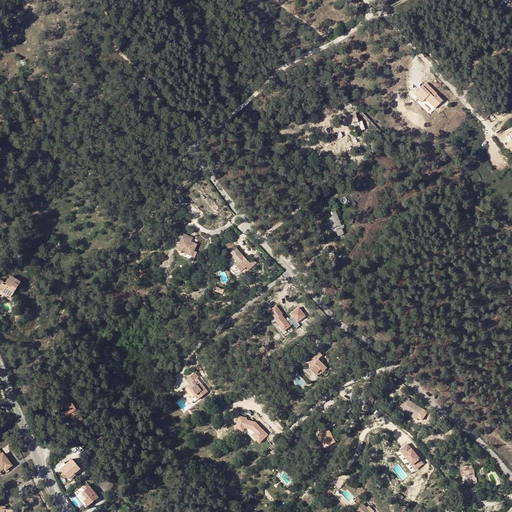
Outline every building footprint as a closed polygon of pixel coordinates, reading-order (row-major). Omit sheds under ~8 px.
[(427,106),(437,115),(445,107),(439,102),(437,104),(432,101),(427,106)] [(346,114),(347,124),(358,122),(356,113),(346,114)] [(332,239),(338,237),(336,233),(333,233),(330,223),(338,220),(337,218),(326,222),(332,239)] [(338,220),(330,223),(333,233),(336,233),(338,237),(344,234),(343,231),(342,231),(338,220)] [(185,234),(179,250),(184,252),(185,248),(189,250),(188,254),(193,256),(198,244),(189,240),(191,236),(185,234)] [(251,261),(247,258),(246,259),(245,257),(246,256),(237,247),(232,252),(235,255),(233,256),(238,261),(235,263),(242,270),(248,265),(250,268),(258,261),(255,258),(251,261)] [(0,279),(0,287),(2,284),(5,286),(7,287),(5,290),(7,292),(6,295),(11,298),(20,281),(16,278),(15,280),(10,277),(9,279),(7,278),(5,282),(0,279)] [(282,332),(290,326),(276,305),(268,310),(275,319),(273,320),(282,332)] [(289,313),(296,323),(306,316),(299,306),(289,313)] [(314,374),(317,377),(321,373),(322,374),(323,373),(322,372),(326,368),(318,359),(322,355),(319,352),(308,363),(312,367),(310,369),(314,373),(314,374)] [(197,395),(195,396),(198,400),(208,391),(201,384),(198,386),(194,381),(199,377),(195,373),(186,380),(190,384),(187,386),(190,390),(192,389),(197,395)] [(408,398),(402,407),(404,409),(404,410),(410,414),(419,419),(424,410),(410,402),(411,400),(408,398)] [(73,401),(71,402),(83,419),(76,424),(77,426),(86,419),(73,401)] [(83,419),(71,402),(61,409),(67,417),(69,415),(76,424),(83,419)] [(254,433),(251,435),(259,444),(268,435),(256,421),(248,420),(245,417),(237,415),(234,430),(242,431),(245,428),(250,429),(254,433)] [(318,434),(325,447),(335,442),(328,429),(318,434)] [(405,438),(401,441),(405,446),(401,449),(409,459),(416,453),(405,438)] [(420,458),(416,453),(409,459),(412,464),(420,458)] [(3,454),(0,455),(0,470),(6,466),(7,468),(11,465),(3,454)] [(67,465),(64,468),(61,471),(69,479),(81,468),(72,459),(67,464),(67,465)] [(467,476),(468,479),(475,478),(475,474),(474,470),(469,470),(468,466),(463,467),(464,471),(463,471),(464,475),(462,475),(463,477),(467,476)] [(88,484),(84,487),(86,489),(85,490),(81,493),(86,499),(84,501),(88,506),(99,497),(88,484)]
